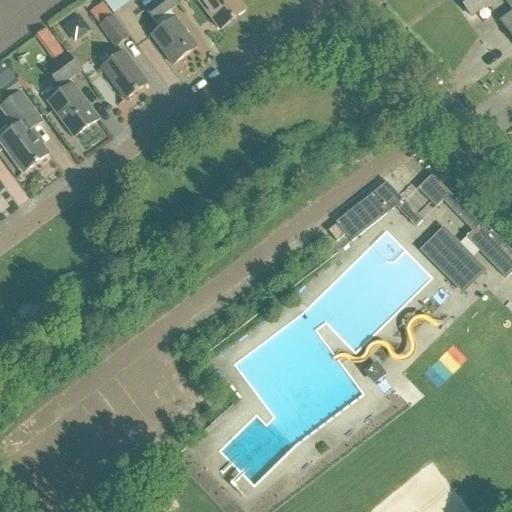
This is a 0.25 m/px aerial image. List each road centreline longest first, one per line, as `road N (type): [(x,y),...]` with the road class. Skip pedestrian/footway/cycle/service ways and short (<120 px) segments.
road 1 (residential): [(0,244),(330,0)]
road 2 (unknown): [(452,107),(222,282)]
road 3 (unclassified): [(511,168),(346,0)]
